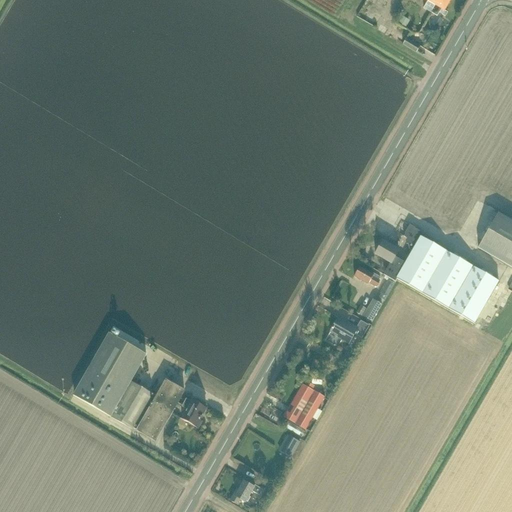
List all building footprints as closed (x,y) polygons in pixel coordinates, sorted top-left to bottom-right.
[(425,0),(428,2),(424,8),(431,13),(437,16),(442,9),(445,11),(451,0),(425,0)] [(403,17),(399,24),(406,28),(410,21),(403,17)] [(417,53),(420,47),(407,39),(403,45),(417,53)] [(511,267),(511,221),(498,213),(478,249),(511,267)] [(499,282),(422,237),(424,234),(415,229),(416,229),(410,225),(405,235),(404,237),(407,239),(406,241),(406,245),(408,245),(409,250),(412,252),(405,263),(396,258),(400,252),(383,242),(376,254),(390,263),(384,275),(396,282),(397,279),(475,324),(499,282)] [(360,267),(354,277),(368,286),(370,284),(377,288),(380,282),(379,281),(380,278),(374,274),(373,275),(360,267)] [(373,299),(363,317),(372,322),(383,305),(373,299)] [(362,316),(366,310),(361,306),(357,313),(362,316)] [(339,318),(331,332),(343,339),(342,340),(350,345),(356,334),(364,338),(367,333),(359,329),(359,330),(339,318)] [(358,328),(359,329),(367,333),(370,327),(362,322),(358,328)] [(156,397),(132,382),(147,355),(109,334),(73,396),(133,431),(134,429),(137,430),(137,431),(156,442),(185,392),(165,381),(156,397)] [(170,348),(168,353),(179,357),(180,352),(170,348)] [(284,417),(284,418),(305,430),(324,398),(313,391),(315,387),(307,382),(305,387),(302,386),(299,391),(296,397),(284,417)] [(200,421),(207,409),(192,400),(192,402),(186,399),(182,407),(187,410),(181,420),(198,429),(202,422),(200,421)] [(287,435),(278,452),(291,459),(300,442),(287,435)] [(255,486),(254,488),(244,482),(239,490),(237,489),(230,501),(238,506),(241,500),(246,503),(253,492),(259,496),(263,490),(255,486)]
